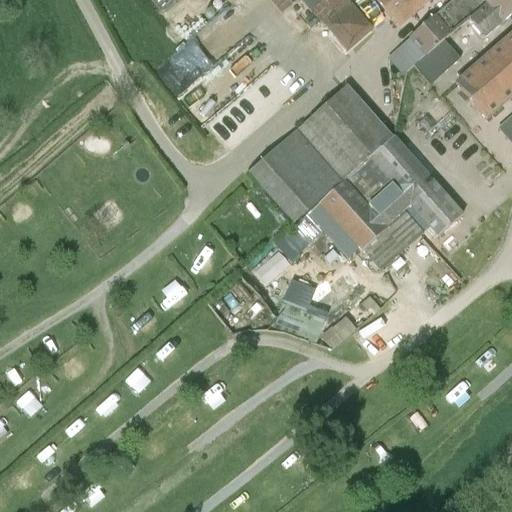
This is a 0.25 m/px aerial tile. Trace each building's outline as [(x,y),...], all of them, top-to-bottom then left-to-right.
[(300,0),(311,12),(324,0),(158,0),(216,68),(297,0),(300,0)] [(370,0),(396,30),(430,0),(370,0)] [(455,0),(400,49),(414,66),(443,42),(467,22),(484,6),(488,10),(498,0),(455,0)] [(500,25),(509,18),(511,15),(511,0),(498,0),(488,10),(484,6),(467,22),(484,41),(500,25)] [(511,36),(454,86),(486,122),(511,99),(511,36)] [(443,42),(414,66),(413,67),(430,86),(440,77),(459,60),(443,42)] [(244,66),(187,103),(204,129),(261,92),(244,66)] [(296,132),(341,183),(370,159),(392,140),(346,88),(296,132)] [(392,140),(370,159),(412,208),(401,218),(419,239),(423,236),(421,234),(428,229),(436,239),(462,216),(428,177),(432,174),(433,173),(433,172),(433,171),(433,169),(409,143),(403,149),(394,138),(392,140)] [(341,183),(316,205),(357,251),(359,250),(379,273),(419,239),(401,218),(412,208),(370,159),(341,183)] [(24,214),(36,206),(27,192),(15,200),(24,214)] [(234,274),(241,269),(235,261),(228,266),(234,274)] [(328,319),(337,296),(295,278),(285,301),(328,319)] [(356,310),(367,323),(379,313),(368,299),(356,310)] [(323,320),(279,306),(272,326),(316,341),(323,320)] [(332,330),(342,343),(343,343),(355,332),(345,320),(344,319),(332,330)] [(511,345),(511,327),(503,336),(511,345)] [(244,361),(230,373),(244,390),(258,379),(244,361)]
